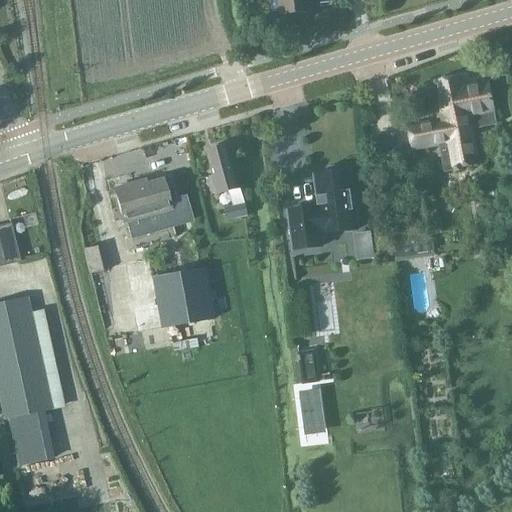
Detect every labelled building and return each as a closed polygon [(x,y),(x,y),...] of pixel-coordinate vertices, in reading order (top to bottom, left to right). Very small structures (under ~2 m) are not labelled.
[(325,2),(324,0),(279,0),(282,15),(311,11),(310,4),(325,2)] [(413,150),(438,145),(443,175),(458,172),(458,171),(479,167),(474,139),(473,129),(497,125),(495,112),(496,111),(494,101),(493,93),(492,93),(490,83),(464,88),(462,76),(436,82),(444,121),(409,127),(413,150)] [(219,194),(228,192),(232,207),(225,209),(228,221),(248,216),(245,204),(241,188),(229,146),(207,152),(219,194)] [(320,207),(290,212),(295,251),(324,247),(322,235),(359,229),(350,171),(342,172),(336,167),(328,168),(323,175),(315,176),(320,207)] [(134,185),(116,190),(129,238),(192,220),(185,198),(169,202),(163,181),(135,188),(134,185)] [(0,266),(19,262),(10,224),(0,227),(0,266)] [(435,239),(392,245),(395,262),(438,256),(435,239)] [(205,270),(152,279),(162,328),(194,322),(194,323),(214,319),(205,270)] [(323,319),(336,316),(331,287),(318,289),(323,319)] [(0,402),(4,420),(8,419),(17,469),(55,461),(44,411),(51,409),(27,299),(0,305),(0,402)] [(317,368),(301,370),(303,384),(319,383),(317,368)]
